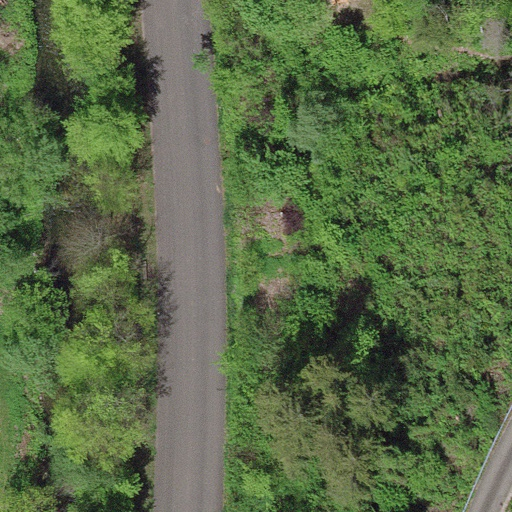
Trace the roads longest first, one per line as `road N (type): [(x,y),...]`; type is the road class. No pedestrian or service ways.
road 1 (unclassified): [(189,511),(204,297),(176,0)]
road 2 (unclassified): [(464,511),(511,396)]
